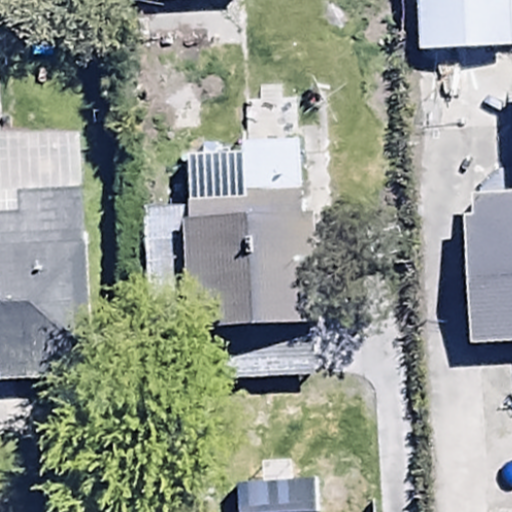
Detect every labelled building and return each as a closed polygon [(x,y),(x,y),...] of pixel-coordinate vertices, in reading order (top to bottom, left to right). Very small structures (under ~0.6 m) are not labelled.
[(149,0),(150,8),(248,9),(247,0),(149,0)] [(425,119),(506,118),(503,0),(414,0),(416,61),(424,61),(425,119)] [(0,395),(86,392),(75,143),(0,146),(0,395)] [(297,150),(244,151),(244,162),(182,162),(186,353),(311,352),(308,238),(300,239),(297,150)] [(458,234),(463,360),(511,357),(511,213),(467,215),(468,234),(458,234)]
